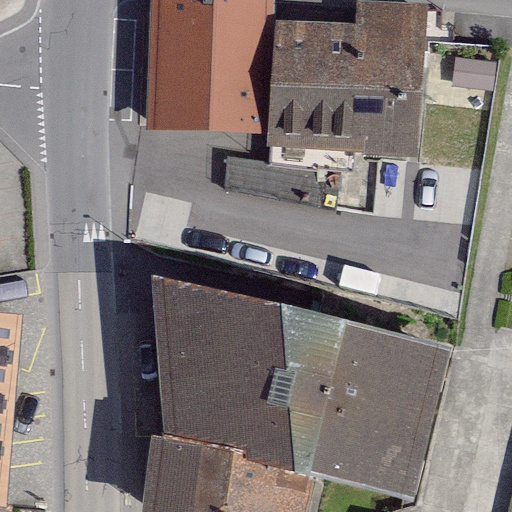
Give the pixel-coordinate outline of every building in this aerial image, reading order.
[(433,94),(436,22),(369,18),(368,43),(285,39),(282,87),(433,94)] [(155,73),(272,76),(273,25),(156,22),(155,73)] [(155,73),(153,129),(270,131),(272,76),(155,73)] [(430,162),(433,94),(282,87),(279,155),(430,162)] [(318,179),(236,165),(230,198),(242,200),(238,225),(284,233),(289,209),(313,213),(318,179)] [(175,455),(326,489),(414,510),(450,355),(160,288),(175,455)] [(12,511),(26,323),(0,321),(0,511),(12,511)] [(320,511),(326,489),(175,455),(161,511),(320,511)]
